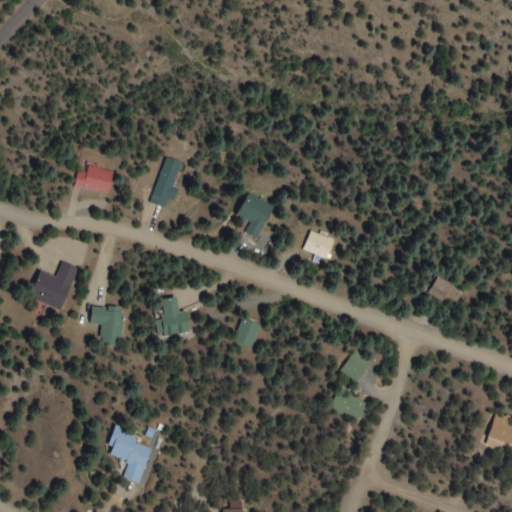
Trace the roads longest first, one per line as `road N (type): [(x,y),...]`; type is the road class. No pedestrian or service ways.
road 1 (residential): [(511,374),(206,263),(0,210)]
road 2 (residential): [(350,511),(406,337)]
